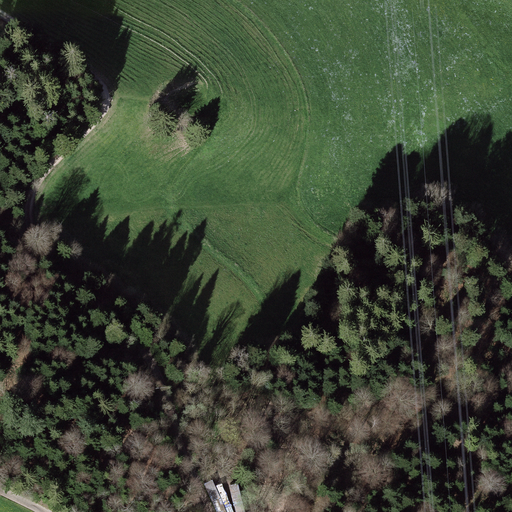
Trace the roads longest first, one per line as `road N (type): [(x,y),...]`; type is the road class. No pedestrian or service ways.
road 1 (track): [(0,11),(103,89),(98,117),(36,182),(29,222),(56,266),(149,360),(209,511)]
road 2 (track): [(511,414),(470,417),(449,404),(444,289),(398,259),(322,235),(296,206),(303,118),(297,82),(261,27),(229,0)]
road 3 (track): [(449,404),(415,322),(373,316),(286,332),(230,265),(184,226),(170,205),(171,183),(208,133)]
